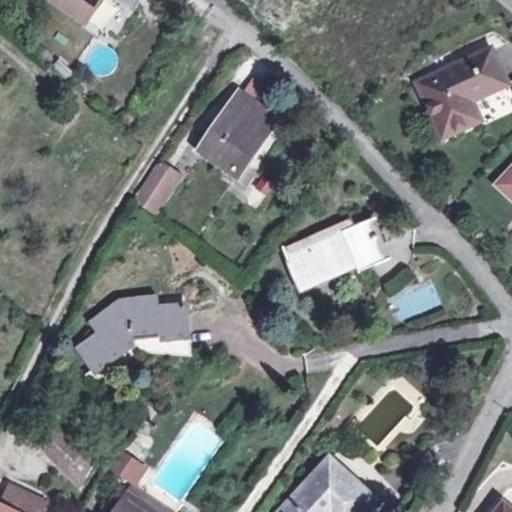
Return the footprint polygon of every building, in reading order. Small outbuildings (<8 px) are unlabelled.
[(54,0),(54,2),(85,24),(101,0),(54,0)] [(482,121),(472,101),(507,85),(492,50),(418,83),(443,138),(482,121)] [(241,97),(208,147),(218,153),(215,157),(238,173),(275,119),(241,97)] [(205,151),(215,157),(218,153),(208,147),(205,151)] [(170,182),(174,176),(159,166),(136,200),(157,216),(176,187),(170,182)] [(511,168),(496,186),(511,199),(511,197),(511,168)] [(375,220),(356,228),(345,232),(343,228),(286,252),(301,288),(357,264),(361,273),(392,259),(375,220)] [(354,224),(343,228),(345,232),(356,228),(354,224)] [(79,349),(95,371),(135,340),(138,354),(192,357),(190,337),(187,307),(149,311),(148,300),(121,303),(93,323),(100,333),(79,349)] [(94,464),(58,428),(40,445),(81,486),(94,464)] [(106,468),(135,487),(146,469),(116,451),(106,468)] [(366,511),(376,502),(331,461),(282,511),(366,511)] [(172,511),(135,487),(128,497),(152,511),(172,511)] [(0,511),(41,511),(46,504),(11,488),(3,506),(0,504),(0,511)] [(152,511),(128,497),(118,511),(152,511)]
